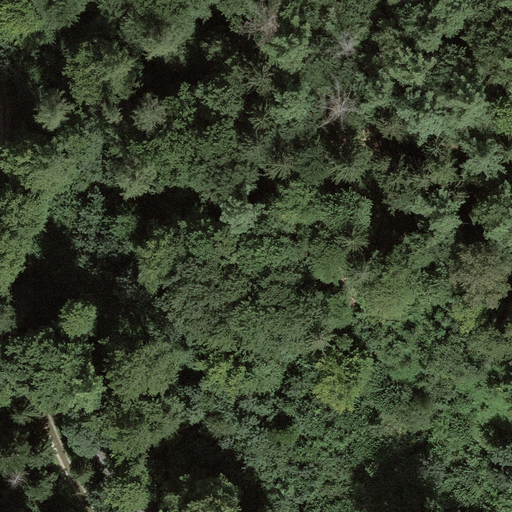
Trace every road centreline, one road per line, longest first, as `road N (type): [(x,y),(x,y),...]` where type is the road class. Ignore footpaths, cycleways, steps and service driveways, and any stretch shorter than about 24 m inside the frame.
road 1 (track): [(90,511),(48,406),(0,325)]
road 2 (track): [(48,406),(140,511)]
